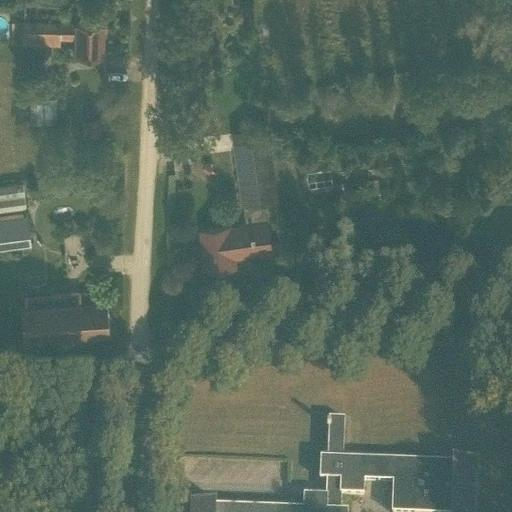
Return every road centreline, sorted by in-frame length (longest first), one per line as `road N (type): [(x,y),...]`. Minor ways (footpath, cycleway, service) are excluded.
road 1 (unclassified): [(131,364),(511,305)]
road 2 (track): [(154,0),(131,364)]
road 3 (residential): [(128,511),(131,364)]
road 4 (unclassified): [(0,387),(131,364)]
